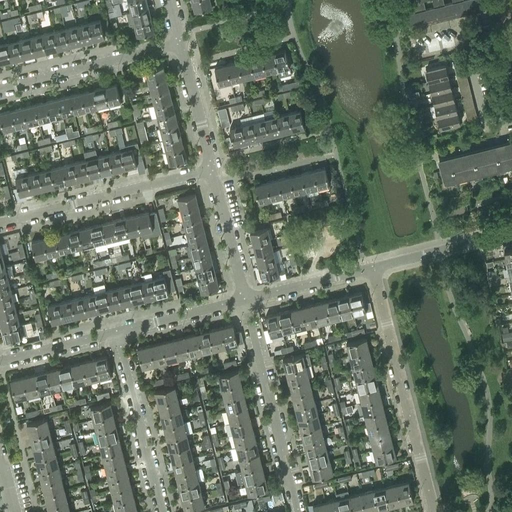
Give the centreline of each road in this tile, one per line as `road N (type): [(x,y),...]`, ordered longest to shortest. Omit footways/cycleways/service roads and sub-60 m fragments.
road 1 (residential): [(433,511),(371,268)]
road 2 (residential): [(298,511),(244,299)]
road 3 (residential): [(0,223),(212,169)]
road 4 (residential): [(162,511),(116,331)]
road 5 (residential): [(0,88),(180,43)]
road 6 (residential): [(371,268),(511,233)]
road 7 (residential): [(244,299),(212,169)]
road 8 (residential): [(116,331),(244,299)]
road 9 (residential): [(244,299),(371,268)]
road 10 (residential): [(212,169),(180,43)]
